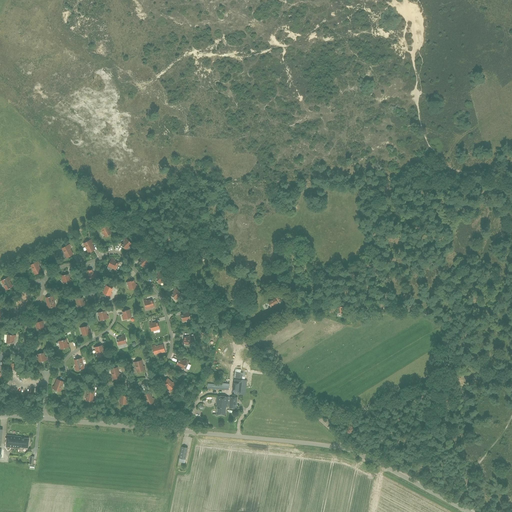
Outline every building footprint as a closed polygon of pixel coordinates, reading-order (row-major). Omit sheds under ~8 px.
[(106,237),(111,234),(107,227),(109,226),(108,224),(101,227),(101,228),(101,229),(102,231),(103,231),(106,237)] [(124,239),(126,241),(121,245),(125,249),(128,246),(129,246),(131,245),(131,244),(131,243),(126,238),(124,239)] [(89,252),(94,250),(91,243),(93,242),(91,239),(89,241),(88,240),(85,242),(85,243),(84,243),(89,252)] [(72,248),(71,246),(69,244),(66,246),(65,245),(63,247),(62,248),(67,257),(72,255),(70,249),(72,248)] [(141,257),(143,258),(139,263),(143,267),(146,264),(148,262),(148,261),(149,261),(143,255),(141,257)] [(116,269),(118,264),(113,261),(114,259),(112,258),(110,261),(108,264),(109,264),(108,265),(107,267),(111,269),(112,269),(113,267),(116,269)] [(36,274),(41,271),(37,265),(39,264),(38,261),(31,265),(36,274)] [(91,269),(86,271),(88,279),(89,279),(90,279),(92,278),(93,278),(96,277),(95,274),(93,275),(91,269)] [(158,273),(159,275),(155,279),(159,283),(165,277),(164,276),(163,274),(162,274),(159,272),(158,273)] [(71,279),(69,280),(68,274),(62,276),(64,283),(65,283),(66,284),(69,283),(69,282),(72,281),(71,279)] [(11,281),(10,279),(9,276),(6,278),(5,278),(3,279),(3,280),(2,280),(7,290),(12,287),(9,282),(11,281)] [(133,280),(128,282),(130,290),(131,289),(132,290),(135,289),(135,288),(138,287),(137,285),(135,286),(133,280)] [(110,294),(112,288),(107,286),(104,293),(104,294),(105,295),(107,296),(108,295),(111,297),(112,295),(110,294)] [(171,295),(175,299),(181,293),(175,287),(174,289),(175,291),(171,295)] [(277,303),(281,300),(277,293),(273,296),(275,298),(268,302),(271,306),(274,304),(275,306),(277,304),(277,303)] [(54,307),(54,306),(52,296),(46,297),(48,305),(46,305),(47,308),(50,308),(51,308),(53,307),(54,307)] [(78,307),(86,305),(86,302),(83,303),(82,297),(76,299),(78,307)] [(146,300),(144,300),(146,308),(154,306),(152,300),(147,302),(146,300)] [(129,310),(123,311),(124,316),(122,317),(123,320),(131,318),(129,310)] [(99,312),(101,320),(109,318),(108,316),(106,317),(105,311),(99,312)] [(181,315),(182,321),(190,319),(189,311),(186,311),(187,314),(181,315)] [(37,322),(34,323),(35,325),(37,325),(38,331),(44,329),(42,321),(41,321),(40,321),(38,321),(37,322)] [(149,323),(151,330),(159,328),(158,323),(152,324),(152,322),(149,323)] [(87,326),(81,327),(83,335),(91,333),(91,331),(89,332),(87,326)] [(9,335),(8,335),(7,343),(13,343),(14,338),(16,338),(16,335),(13,335),(12,334),(10,334),(9,335)] [(125,338),(125,337),(124,335),(122,335),(122,337),(117,339),(118,345),(126,342),(126,340),(125,338)] [(190,338),(184,337),(184,343),(194,344),(194,343),(195,342),(195,339),(194,339),(195,336),(190,335),(190,338)] [(60,341),(62,349),(69,347),(69,345),(67,345),(65,339),(60,341)] [(101,345),(96,347),(99,357),(100,358),(103,357),(103,356),(106,355),(105,352),(103,353),(101,345)] [(155,345),(152,346),(153,349),(152,350),(153,352),(154,352),(154,354),(165,351),(163,345),(156,347),(155,345)] [(43,353),(38,354),(40,362),(41,362),(44,362),(44,361),(47,360),(47,358),(45,358),(43,353)] [(81,358),(75,360),(77,367),(75,368),(75,371),(83,369),(81,358)] [(184,362),(179,359),(176,365),(186,369),(189,361),(185,360),(184,362)] [(143,368),(141,360),(135,362),(138,372),(139,372),(140,372),(142,372),(142,371),(146,370),(145,367),(143,368)] [(117,367),(111,369),(114,379),(115,379),(116,379),(118,379),(118,378),(122,377),(121,374),(119,375),(117,367)] [(58,379),(55,387),(53,386),(52,389),(60,391),(63,381),(58,379)] [(167,379),(163,383),(171,390),(172,390),(173,390),(174,388),(174,387),(177,385),(174,383),(173,384),(167,379)] [(232,393),(237,394),(241,394),(242,380),(234,379),(233,382),(232,390),(232,393)] [(94,391),(88,390),(87,401),(95,402),(95,399),(93,399),(94,391)] [(144,395),(148,405),(149,405),(150,405),(152,404),(152,403),(155,402),(154,399),(152,400),(149,393),(144,395)] [(127,396),(121,395),(121,404),(129,404),(129,402),(127,402),(127,396)] [(228,397),(217,396),(216,406),(218,406),(217,414),(226,415),(226,407),(229,407),(229,408),(237,409),(238,398),(230,397),(228,397)] [(7,435),(6,447),(20,448),(20,447),(28,448),(29,438),(21,438),(21,437),(7,435)] [(185,459),(188,448),(182,447),(179,458),(185,459)]
